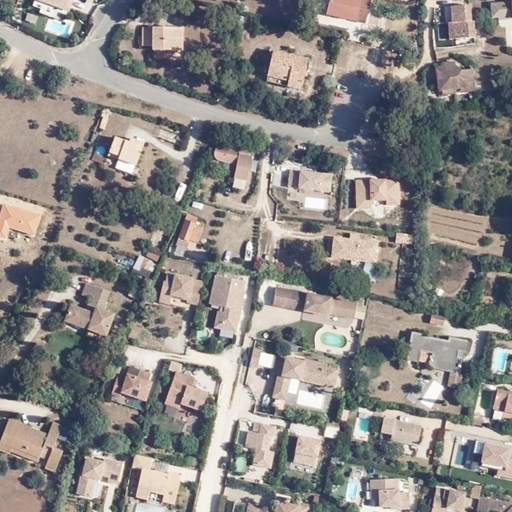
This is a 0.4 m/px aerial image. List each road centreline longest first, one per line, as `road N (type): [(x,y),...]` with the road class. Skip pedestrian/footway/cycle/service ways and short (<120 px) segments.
road 1 (residential): [(82,61),(93,77),(123,89),(324,142),(345,131),(361,71)]
road 2 (residential): [(214,451),(232,363),(191,355)]
